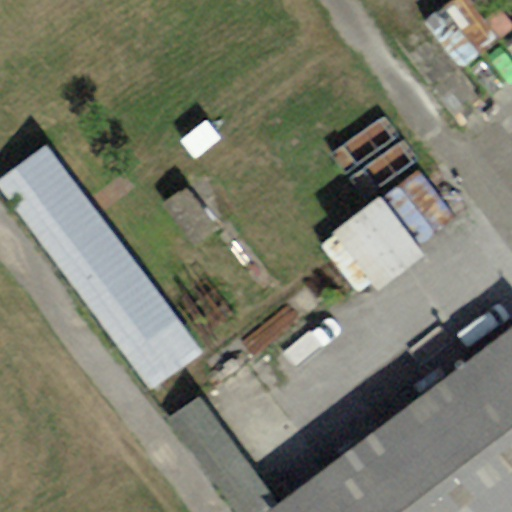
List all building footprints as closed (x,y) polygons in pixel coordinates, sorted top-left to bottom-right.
[(463,70),(511,36),(511,31),(490,0),(473,0),(433,27),(463,70)] [(361,150),(381,195),(417,180),(397,135),(361,150)] [(44,147),(0,179),(0,189),(149,389),(197,353),(44,147)] [(364,304),(428,256),(386,201),(322,250),(364,304)] [(511,511),(511,330),(267,511),(511,511)]
